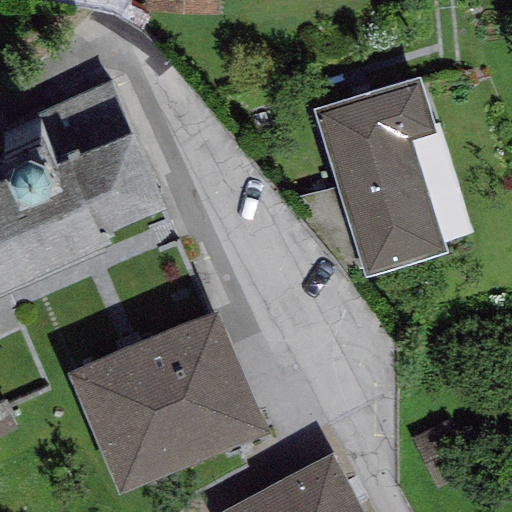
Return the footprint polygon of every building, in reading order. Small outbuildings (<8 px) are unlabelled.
[(220,13),(220,0),(161,0),(161,11),(220,13)] [(330,109),(375,272),(445,253),(414,142),(433,137),(419,84),(330,109)] [(82,149),(141,123),(124,85),(65,110),(82,149)] [(9,122),(30,168),(77,146),(56,100),(9,122)] [(0,300),(10,296),(119,245),(113,232),(173,204),(140,133),(83,159),(77,146),(30,168),(0,181),(0,300)] [(221,323),(83,383),(129,486),(267,426),(221,323)] [(369,511),(343,463),(248,511),(369,511)]
